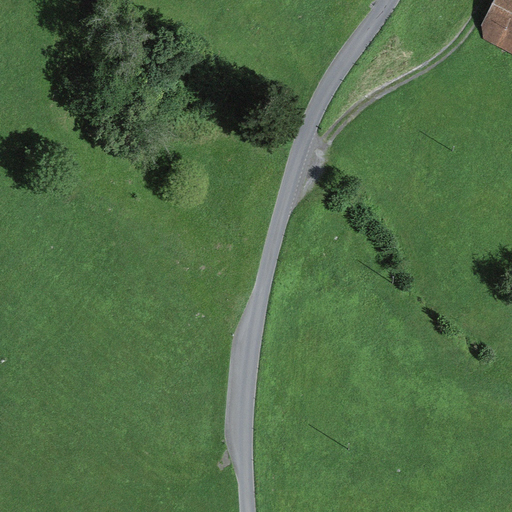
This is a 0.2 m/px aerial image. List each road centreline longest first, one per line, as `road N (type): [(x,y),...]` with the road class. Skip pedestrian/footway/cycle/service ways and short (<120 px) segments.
road 1 (unclassified): [(388,0),(314,115),(276,227),(247,371),(248,511)]
road 2 (track): [(486,0),(441,55),(360,103),(298,157)]
